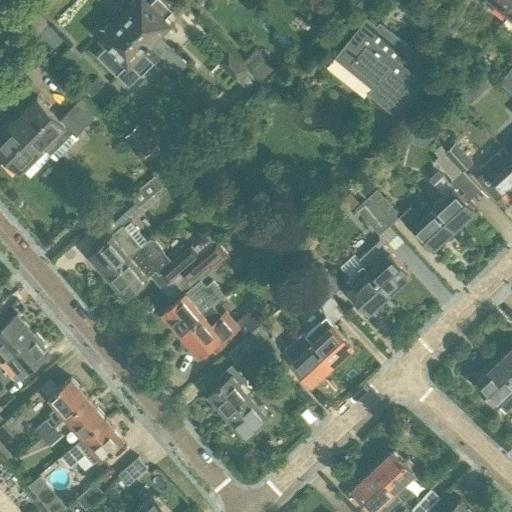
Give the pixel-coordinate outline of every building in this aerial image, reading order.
[(186,63),(171,48),(161,37),(173,25),(165,18),(174,9),(164,0),(153,0),(150,3),(147,0),(133,0),(131,2),(133,6),(123,15),(160,52),(179,72),(180,71),(179,70),(186,63)] [(511,0),(493,0),(509,13),(511,9),(511,0)] [(448,39),(464,18),(453,9),(437,30),(448,39)] [(160,52),(123,15),(113,25),(110,24),(104,30),(105,33),(103,35),(110,42),(98,54),(118,74),(119,73),(130,84),(141,73),(142,74),(155,61),(153,59),(160,52)] [(435,72),(407,49),(410,45),(390,30),(387,33),(368,18),(337,57),(374,87),(370,92),(400,116),(435,72)] [(237,79),(248,68),(230,49),(218,60),(237,79)] [(259,52),(246,65),(261,81),(274,68),(259,52)] [(511,91),(511,90),(511,65),(500,81),(511,91)] [(480,73),(470,83),(478,92),(488,82),(480,73)] [(38,96),(16,118),(44,147),(52,154),(56,159),(78,136),(77,135),(95,116),(78,100),(60,118),(38,96)] [(44,147),(16,118),(0,134),(0,148),(21,170),(24,167),(31,175),(52,154),(44,147)] [(145,155),(158,143),(138,123),(126,135),(145,155)] [(464,169),(473,160),(456,141),(447,149),(464,169)] [(446,150),(441,144),(434,150),(439,155),(435,159),(453,179),(464,169),(447,149),(446,150)] [(511,154),(503,145),(489,157),(492,160),(483,168),(493,178),(494,177),(511,196),(511,154)] [(222,175),(206,158),(192,170),(207,187),(222,175)] [(141,204),(163,182),(155,173),(129,195),(112,210),(121,221),(141,204)] [(456,227),(476,208),(456,186),(444,173),(435,182),(447,195),(436,205),(456,227)] [(391,223),(401,214),(377,188),(367,197),(391,223)] [(237,196),(225,204),(233,216),(245,208),(237,196)] [(380,233),(391,223),(367,197),(356,207),(380,233)] [(91,226),(108,212),(100,202),(83,217),(91,226)] [(456,227),(436,205),(423,216),(415,207),(403,218),(412,228),(416,224),(435,246),(456,227)] [(108,273),(139,246),(129,234),(131,232),(123,223),(90,252),(108,273)] [(181,271),(216,241),(209,233),(194,246),(193,244),(172,261),(164,252),(165,250),(160,244),(154,237),(153,239),(151,237),(140,247),(139,246),(108,273),(127,295),(157,269),(160,273),(163,271),(171,280),(181,271)] [(213,267),(229,253),(218,239),(216,241),(181,271),(190,281),(210,264),(213,267)] [(294,245),(302,253),(306,248),(299,241),(294,245)] [(391,291),(411,272),(384,243),(364,261),(391,291)] [(320,266),(316,261),(308,268),(316,276),(332,294),(341,285),(323,264),(320,266)] [(370,310),(391,291),(364,261),(347,277),(354,284),(346,292),(357,304),(361,300),(370,310)] [(321,303),(332,294),(316,276),(305,285),(321,303)] [(207,285),(202,279),(187,291),(186,291),(164,310),(181,331),(213,304),(214,304),(226,294),(214,280),(207,285)] [(250,333),(260,325),(269,318),(256,303),(237,320),(227,308),(221,313),(214,304),(213,304),(181,331),(200,353),(213,341),(217,346),(233,332),(241,341),(250,333)] [(34,332),(18,313),(8,321),(3,315),(0,317),(0,358),(1,360),(5,356),(34,332)] [(334,322),(328,315),(307,334),(313,341),(334,363),(354,344),(334,322)] [(284,353),(260,325),(250,333),(259,344),(274,362),(284,353)] [(36,333),(34,332),(5,356),(1,360),(17,379),(50,351),(44,343),(45,342),(37,332),(36,333)] [(238,362),(259,344),(250,333),(241,341),(229,352),(238,362)] [(334,363),(313,341),(302,351),(297,346),(287,355),(293,359),(313,382),(334,363)] [(511,346),(498,360),(511,375),(511,346)] [(511,375),(498,360),(477,380),(507,411),(511,406),(511,375)] [(222,381),(209,392),(228,413),(251,393),(241,381),(246,377),(233,363),(218,377),(222,381)] [(280,387),(289,379),(279,368),(270,376),(280,387)] [(35,428),(43,437),(55,427),(67,416),(90,397),(72,376),(63,385),(62,383),(59,386),(60,387),(50,396),(58,406),(51,412),(53,414),(48,419),(47,418),(35,428)] [(246,434),(270,414),(251,393),(228,413),(246,434)] [(84,436),(107,416),(90,397),(67,416),(84,436)] [(113,449),(116,447),(115,446),(125,437),(107,416),(84,436),(61,456),(70,466),(86,453),(94,463),(102,456),(102,457),(112,448),(113,449)] [(55,427),(43,437),(50,445),(62,435),(55,427)] [(374,467),(395,490),(403,498),(412,490),(404,481),(416,470),(395,448),(374,467)] [(129,483),(149,466),(140,456),(120,473),(129,483)] [(372,511),(384,511),(389,508),(383,501),(395,490),(374,467),(354,486),(365,498),(362,501),(372,511)] [(86,508),(104,492),(95,481),(77,497),(86,508)] [(417,511),(426,511),(432,507),(431,507),(441,497),(432,489),(413,509),(417,511)] [(173,511),(155,493),(134,511),(173,511)] [(57,511),(63,507),(55,498),(48,505),(53,511),(57,511)] [(473,511),(460,500),(448,511),(473,511)]
